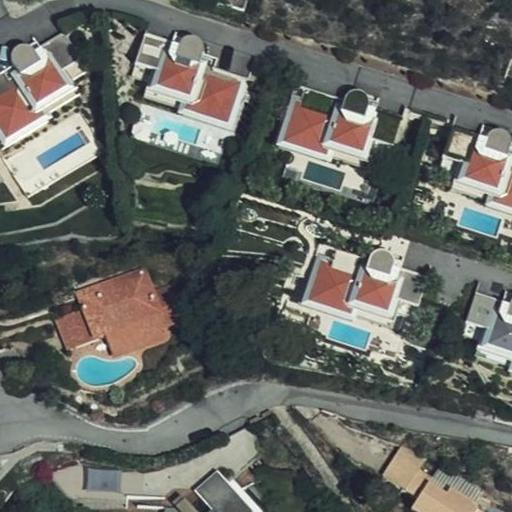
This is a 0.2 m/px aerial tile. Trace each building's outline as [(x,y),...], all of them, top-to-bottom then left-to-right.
[(62,34),(32,53),(27,49),(24,48),(17,48),(14,49),(10,53),(8,58),(8,64),(10,67),(0,72),(0,129),(3,134),(39,112),(35,105),(62,89),(54,75),(78,60),(62,34)] [(223,120),(240,68),(200,55),(201,51),(199,45),(196,41),(192,39),(185,39),(181,41),(178,44),(176,47),(142,37),(132,67),(160,76),(155,91),(185,100),(182,108),(223,120)] [(343,98),(342,101),(303,89),(286,141),(327,154),(329,146),(359,156),(364,141),(391,149),(400,120),(366,109),(366,103),(365,100),(362,95),(357,93),(353,92),(348,93),(343,98)] [(483,140),(449,129),(440,158),(467,167),(462,182),(492,192),(489,199),(511,206),(511,148),(508,147),(508,143),(507,138),(505,135),(500,132),(495,131),(489,133),(485,136),(483,140)] [(369,255),(367,259),(332,248),(317,296),(353,307),(355,303),(384,312),(388,299),(416,308),(425,278),(391,267),(391,261),(390,257),(387,254),(383,251),(377,251),(372,252),(369,255)] [(150,297),(141,274),(79,296),(85,311),(55,323),(66,356),(106,341),(113,362),(162,344),(159,334),(185,324),(172,289),(150,297)] [(511,297),(509,301),(507,305),(473,294),(463,324),(490,332),(486,345),(511,353),(511,297)] [(442,498),(446,491),(417,472),(424,461),(403,446),(380,478),(402,492),(412,477),(442,498)] [(475,511),(468,506),(446,491),(442,498),(412,477),(402,492),(414,501),(407,511),(475,511)] [(260,511),(261,480),(198,478),(198,501),(171,500),(170,511),(260,511)]
